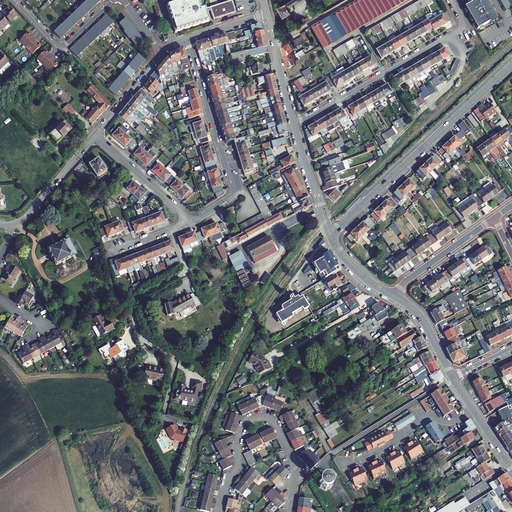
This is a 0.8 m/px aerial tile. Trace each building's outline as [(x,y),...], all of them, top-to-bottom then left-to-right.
[(179,0),(179,2),(166,6),(175,33),(210,22),(206,8),(202,9),(199,0),(179,0)] [(243,15),(253,13),(252,6),(251,6),(249,0),(239,0),(240,2),(243,15)] [(290,0),(281,5),(282,6),(278,8),(283,16),(290,12),(290,11),(294,9),(291,5),(300,0),(290,0)] [(357,0),(329,16),(338,33),(335,35),(336,36),(332,38),(333,40),(335,42),(336,42),(342,38),(348,34),(359,28),(369,22),(376,19),(382,15),(388,11),(395,8),(401,4),(407,0),(357,0)] [(423,0),(420,0),(416,2),(420,9),(427,6),(423,0)] [(486,0),(476,0),(464,7),(477,29),(490,22),(491,24),(498,19),(486,0)] [(506,0),(503,0),(500,2),(506,12),(511,9),(506,0)] [(93,8),(87,1),(82,7),(87,13),(93,8)] [(416,2),(410,6),(414,13),(420,9),(416,2)] [(410,6),(404,9),(408,16),(414,13),(410,6)] [(4,10),(1,13),(10,22),(17,15),(9,7),(7,9),(5,11),(4,10)] [(87,13),(82,7),(76,12),(82,18),(87,13)] [(315,17),(310,7),(305,10),(309,16),(304,19),(305,22),(315,17)] [(404,9),(398,13),(402,20),(408,16),(404,9)] [(82,18),(76,12),(71,17),(77,23),(82,18)] [(54,21),(46,13),(45,15),(52,23),(54,21)] [(71,17),(67,13),(62,19),(65,22),(71,28),(77,23),(71,17)] [(394,22),(396,24),(402,20),(398,13),(391,17),(394,22)] [(446,23),(450,21),(446,13),(438,17),(435,13),(432,15),(433,15),(440,28),(447,24),(446,23)] [(0,28),(2,30),(8,24),(0,15),(0,28)] [(215,17),(217,24),(222,23),(225,22),(224,15),(215,17)] [(433,15),(426,19),(432,29),(433,31),(440,28),(433,15)] [(113,23),(106,16),(100,22),(106,28),(113,23)] [(392,23),(394,22),(391,17),(385,20),(389,27),(393,25),(392,23)] [(426,18),(420,22),(426,33),(432,29),(426,19),(426,18)] [(142,40),(127,19),(120,24),(125,31),(124,32),(129,39),(130,38),(135,46),(142,40)] [(71,28),(65,22),(63,24),(60,20),(56,24),(66,34),(71,28)] [(319,22),(310,27),(321,45),(323,49),(330,45),(332,44),(330,42),(326,33),(329,31),(326,25),(323,20),(319,22)] [(383,31),(389,27),(385,20),(379,24),(383,31)] [(419,21),(413,25),(420,36),(426,33),(420,22),(419,21)] [(106,28),(100,22),(94,27),(100,34),(106,28)] [(66,34),(56,24),(51,29),(60,39),(66,34)] [(253,30),(251,30),(244,32),(245,37),(263,32),(262,26),(259,25),(252,27),(253,30)] [(377,25),(373,28),(376,34),(381,31),(377,25)] [(413,25),(407,28),(413,40),(420,36),(413,25)] [(100,34),(94,27),(88,33),(95,40),(99,36),(100,34)] [(406,33),(402,35),(407,44),(413,40),(407,28),(406,28),(404,29),(406,33)] [(308,39),(304,31),(300,33),(301,36),(304,41),(306,41),(307,42),(309,41),(308,39)] [(263,32),(245,37),(239,39),(240,42),(248,39),(248,41),(252,40),(264,37),(263,32)] [(26,47),(36,39),(33,36),(32,37),(30,35),(28,33),(20,41),(26,47)] [(88,33),(82,38),(89,45),(95,40),(88,33)] [(227,41),(226,34),(219,36),(223,48),(223,50),(225,49),(228,60),(229,60),(231,59),(230,55),(229,51),(228,46),(227,41)] [(402,35),(396,39),(401,47),(407,44),(402,35)] [(223,48),(219,36),(214,38),(219,53),(220,56),(223,55),(222,54),(224,54),(223,50),(223,48)] [(264,37),(252,40),(248,41),(247,41),(248,46),(251,45),(266,42),(264,37)] [(82,38),(76,44),(83,51),(89,45),(82,38)] [(219,53),(214,38),(210,39),(214,54),(214,55),(219,53)] [(38,41),(36,39),(26,47),(33,54),(41,46),(39,44),(37,42),(38,41)] [(214,54),(210,39),(205,41),(209,56),(212,63),(214,63),(212,54),(214,54)] [(396,39),(390,42),(395,51),(401,47),(396,39)] [(293,47),(289,40),(282,44),(282,46),(283,54),(294,48),(293,47)] [(349,49),(355,46),(352,40),(345,44),(349,49)] [(209,56),(205,41),(200,42),(207,65),(208,64),(210,64),(207,56),(209,56)] [(207,65),(200,42),(196,43),(195,45),(201,63),(202,62),(203,66),(207,65)] [(266,42),(251,45),(252,50),(267,47),(266,42)] [(390,42),(383,46),(388,55),(395,51),(390,42)] [(301,43),(299,45),(296,46),(294,48),(283,54),(285,60),(297,53),(295,50),(303,46),(301,43)] [(76,44),(70,50),(77,57),(83,51),(76,44)] [(339,47),(343,54),(349,50),(349,49),(345,44),(339,47)] [(383,46),(376,50),(381,59),(388,55),(383,46)] [(267,47),(252,50),(230,55),(231,59),(232,63),(232,65),(248,62),(247,58),(268,53),(267,47)] [(306,47),(297,53),(285,60),(286,65),(294,61),(300,57),(299,55),(304,52),(307,50),(306,47)] [(190,69),(184,49),(182,48),(177,50),(183,71),(190,69)] [(451,59),(445,48),(437,52),(442,61),(444,64),(451,59)] [(183,71),(177,50),(173,52),(174,56),(179,71),(179,74),(184,72),(183,71)] [(43,66),(53,57),(50,54),(49,55),(48,53),(45,51),(37,59),(43,66)] [(179,71),(174,56),(173,52),(168,55),(171,62),(174,73),(179,71)] [(442,61),(437,52),(431,56),(436,64),(442,61)] [(145,61),(138,55),(136,59),(132,55),(129,58),(133,61),(140,67),(145,61)] [(174,73),(171,62),(168,55),(164,60),(169,76),(174,74),(174,73)] [(362,73),(369,69),(364,60),(361,56),(355,60),(356,62),(362,73)] [(371,56),(364,60),(369,69),(376,65),(371,56)] [(438,77),(432,67),(436,64),(431,56),(425,59),(440,85),(446,81),(442,74),(438,77)] [(55,59),(53,57),(43,66),(50,72),(58,64),(56,62),(54,60),(55,59)] [(140,67),(133,61),(129,58),(124,64),(125,64),(128,67),(135,73),(140,67)] [(362,73),(356,62),(352,64),(350,59),(347,61),(351,68),(356,76),(362,73)] [(440,85),(425,59),(418,63),(425,75),(430,72),(434,79),(429,82),(431,85),(435,92),(437,91),(435,87),(440,85)] [(450,74),(452,77),(453,76),(454,74),(456,70),(460,61),(456,59),(449,73),(450,74)] [(169,76),(164,60),(160,65),(165,80),(166,80),(171,79),(169,76)] [(295,65),(294,61),(286,65),(287,70),(295,65)] [(425,75),(418,63),(412,67),(419,78),(420,81),(421,81),(427,78),(425,75)] [(135,73),(128,67),(125,64),(120,70),(123,73),(130,78),(135,73)] [(165,80),(160,65),(156,69),(159,78),(162,85),(164,85),(163,83),(163,81),(165,80)] [(251,76),(263,73),(261,65),(249,68),(251,76)] [(419,78),(412,67),(406,70),(413,82),(414,84),(418,82),(416,79),(419,78)] [(351,68),(345,71),(350,80),(356,76),(351,68)] [(161,83),(159,78),(156,69),(149,78),(150,79),(144,87),(152,94),(161,83)] [(130,78),(123,73),(120,70),(115,76),(125,84),(130,78)] [(413,82),(406,70),(400,74),(405,83),(407,86),(413,82)] [(345,71),(338,75),(343,84),(350,80),(345,71)] [(34,89),(38,85),(27,73),(23,77),(34,89)] [(224,74),(220,75),(215,76),(211,78),(206,79),(208,84),(227,78),(226,73),(224,74)] [(405,83),(400,74),(392,78),(397,87),(405,83)] [(331,79),(330,77),(327,79),(332,87),(335,86),(336,88),(343,84),(338,75),(331,79)] [(125,84),(115,76),(111,82),(120,90),(125,84)] [(276,87),(273,76),(253,81),(254,84),(258,83),(258,85),(265,83),(267,89),(276,87)] [(298,80),(301,86),(306,83),(303,77),(298,80)] [(227,78),(208,84),(209,89),(226,84),(225,82),(228,81),(227,78)] [(329,89),(332,87),(327,79),(324,80),(324,79),(318,82),(320,85),(318,87),(323,95),(331,91),(329,89)] [(300,92),(303,96),(298,98),(304,107),(311,103),(303,90),(301,86),(298,80),(294,82),(297,88),(295,89),(298,93),(300,92)] [(120,90),(111,82),(106,87),(109,90),(115,96),(120,90)] [(110,104),(89,83),(85,87),(88,90),(87,91),(99,104),(105,110),(110,104)] [(226,84),(209,89),(210,94),(225,89),(224,87),(228,86),(228,83),(226,84)] [(316,83),(310,87),(312,90),(317,99),(323,95),(318,87),(316,83)] [(194,84),(188,86),(184,87),(179,89),(181,95),(196,90),(194,84)] [(392,93),(387,84),(380,89),(385,97),(392,93)] [(435,92),(431,85),(425,89),(429,96),(435,92)] [(254,96),(252,86),(238,89),(238,91),(240,96),(240,99),(254,96)] [(429,96),(425,89),(424,86),(420,88),(422,92),(420,94),(423,100),(429,96)] [(225,89),(210,94),(212,99),(228,94),(230,93),(229,91),(231,90),(230,88),(225,89)] [(312,90),(309,92),(306,88),(303,90),(311,103),(317,99),(312,90)] [(148,95),(140,89),(132,99),(150,113),(154,117),(157,113),(148,106),(150,104),(144,99),(148,95)] [(385,97),(380,89),(374,92),(381,104),(381,105),(387,101),(385,97)] [(196,90),(181,95),(177,96),(178,101),(180,100),(198,95),(196,90)] [(268,93),(261,94),(262,97),(261,97),(262,100),(278,96),(277,91),(268,93)] [(381,104),(374,92),(367,96),(374,108),(381,104)] [(228,94),(212,99),(213,103),(230,99),(228,94)] [(423,100),(420,94),(419,95),(420,97),(415,100),(419,107),(425,103),(423,100)] [(198,95),(180,100),(182,105),(199,100),(198,95)] [(278,96),(262,100),(260,101),(261,105),(279,100),(278,96)] [(374,108),(367,96),(362,99),(361,100),(368,111),(374,108)] [(230,99),(213,103),(215,108),(229,104),(233,103),(232,98),(230,99)] [(150,113),(132,99),(129,103),(147,118),(150,113)] [(199,100),(182,105),(179,106),(181,109),(185,108),(186,109),(201,105),(199,100)] [(279,100),(261,105),(263,110),(264,109),(281,105),(279,100)] [(368,111),(361,100),(355,103),(361,115),(368,111)] [(419,107),(415,100),(408,104),(412,111),(419,107)] [(147,118),(129,103),(125,108),(141,121),(143,122),(147,118)] [(361,115),(355,103),(345,109),(350,118),(357,114),(359,118),(362,116),(361,115)] [(481,104),(477,108),(477,109),(485,119),(492,114),(493,115),(496,112),(489,103),(484,106),(483,107),(481,104)] [(76,112),(69,104),(67,105),(74,113),(76,112)] [(99,104),(95,108),(102,114),(105,110),(99,104)] [(229,104),(215,108),(216,113),(231,109),(229,104)] [(74,113),(67,105),(63,109),(70,117),(74,113)] [(204,115),(201,105),(186,109),(189,119),(204,115)] [(281,105),(264,109),(265,115),(282,110),(281,105)] [(95,108),(94,107),(89,114),(85,111),(81,116),(92,125),(102,114),(95,108)] [(231,109),(216,113),(218,118),(232,113),(232,111),(239,109),(238,107),(231,109)] [(141,121),(125,108),(122,112),(142,129),(144,127),(139,123),(141,121)] [(350,118),(345,109),(342,111),(341,108),(334,113),(341,125),(342,127),(349,123),(347,119),(350,118)] [(485,119),(477,109),(473,112),(481,122),(485,119)] [(282,110),(265,115),(261,116),(262,119),(264,118),(268,117),(268,119),(283,115),(282,110)] [(142,129),(122,112),(118,117),(129,126),(131,124),(137,128),(136,129),(143,136),(146,132),(143,130),(142,129)] [(232,113),(218,118),(219,123),(235,118),(233,113),(232,113)] [(341,125),(334,113),(327,116),(334,128),(334,129),(341,125)] [(283,115),(268,119),(265,120),(266,125),(267,124),(285,120),(283,115)] [(470,115),(467,118),(475,128),(478,125),(470,115)] [(334,128),(327,116),(321,120),(328,132),(334,128)] [(235,118),(219,123),(221,127),(235,123),(235,121),(239,120),(238,117),(235,118)] [(204,130),(201,118),(191,121),(192,125),(189,126),(191,134),(204,130)] [(403,118),(398,120),(402,126),(406,123),(403,118)] [(285,120),(267,124),(269,129),(274,128),(286,125),(285,120)] [(328,132),(321,120),(315,124),(320,132),(322,136),(328,132)] [(402,126),(398,120),(392,124),(396,131),(402,127),(402,126)] [(72,129),(64,121),(58,127),(57,126),(54,129),(55,130),(63,138),(69,132),(72,129)] [(471,132),(463,121),(458,126),(461,130),(465,135),(465,136),(471,132)] [(235,123),(221,127),(222,133),(237,128),(235,123)] [(320,132),(315,124),(307,128),(312,136),(320,132)] [(290,137),(286,125),(274,128),(269,129),(258,133),(259,136),(271,133),(274,142),(285,139),(290,137)] [(125,135),(116,126),(110,132),(113,135),(112,136),(118,142),(125,135)] [(511,140),(511,139),(511,131),(509,126),(504,130),(504,129),(497,135),(502,143),(506,140),(508,142),(509,142),(511,146),(511,140)] [(238,133),(237,128),(222,133),(224,138),(238,134),(238,133)] [(49,136),(57,144),(63,139),(63,138),(55,130),(49,136)] [(208,142),(204,130),(191,134),(195,146),(198,145),(208,142)] [(458,141),(465,135),(461,130),(448,143),(460,156),(462,158),(466,154),(462,150),(460,152),(457,148),(461,144),(458,141)] [(225,143),(234,141),(243,137),(243,136),(240,137),(240,136),(239,137),(238,134),(224,138),(225,143)] [(137,146),(125,135),(118,142),(125,148),(126,146),(132,152),(137,146)] [(502,143),(497,135),(490,140),(497,150),(504,159),(507,157),(500,148),(504,145),(502,143)] [(43,146),(36,137),(31,142),(39,150),(43,146)] [(45,145),(36,137),(43,146),(45,145)] [(248,140),(244,141),(243,137),(234,141),(237,151),(247,148),(250,147),(248,140)] [(344,145),(340,138),(334,142),(337,148),(337,149),(344,145)] [(287,146),(285,139),(274,142),(262,145),(263,149),(272,147),(273,149),(277,148),(277,149),(287,146)] [(483,145),(494,160),(497,158),(493,153),(497,150),(490,140),(483,145)] [(212,154),(208,142),(198,145),(202,157),(212,154)] [(337,148),(334,142),(331,144),(330,143),(327,145),(331,152),(337,148)] [(355,149),(350,142),(344,145),(347,151),(355,149)] [(460,156),(448,143),(438,152),(445,159),(449,156),(451,158),(454,155),(457,158),(460,156)] [(476,150),(484,161),(488,158),(490,161),(491,161),(493,164),(495,162),(494,160),(483,145),(476,150)] [(146,154),(137,146),(132,152),(135,154),(133,156),(140,161),(146,154)] [(249,155),(247,148),(237,151),(239,158),(249,155)] [(156,156),(149,150),(146,154),(140,161),(146,167),(147,165),(150,168),(155,162),(157,160),(155,157),(156,156)] [(475,156),(471,151),(465,156),(469,161),(475,156)] [(215,166),(212,154),(202,157),(200,158),(202,165),(200,166),(201,170),(203,170),(206,169),(215,166)] [(250,160),(249,155),(239,158),(241,165),(255,161),(254,158),(250,160)] [(275,162),(273,155),(266,157),(268,164),(275,162)] [(333,157),(327,159),(327,160),(320,162),(322,167),(329,164),(330,166),(340,162),(338,155),(333,157)] [(434,155),(425,164),(440,179),(442,177),(434,169),(441,163),(434,155)] [(267,173),(269,176),(290,165),(295,163),(291,156),(280,162),(280,163),(281,165),(279,167),(276,168),(276,169),(269,172),(267,173)] [(103,166),(98,159),(89,165),(98,179),(107,173),(106,170),(106,168),(105,167),(103,166)] [(379,159),(367,163),(369,168),(379,159)] [(82,160),(73,170),(80,176),(85,170),(83,168),(85,166),(82,160)] [(256,164),(255,161),(241,165),(245,176),(254,173),(253,169),(257,167),(256,164)] [(323,171),(321,172),(323,177),(338,173),(345,170),(342,161),(340,162),(330,166),(322,169),(323,171)] [(165,170),(155,162),(150,168),(153,170),(152,172),(158,177),(165,170)] [(440,179),(425,164),(416,173),(423,180),(429,174),(437,182),(440,179)] [(219,178),(215,166),(206,169),(207,173),(208,178),(207,179),(208,181),(209,181),(219,178)] [(176,175),(167,167),(165,170),(174,178),(176,175)] [(297,178),(291,167),(281,172),(283,176),(282,176),(286,184),(297,178)] [(174,178),(165,170),(158,177),(164,183),(165,181),(168,184),(174,178)] [(340,179),(338,173),(323,177),(326,187),(322,188),(323,192),(339,186),(338,185),(338,184),(336,180),(340,179)] [(183,186),(174,178),(168,184),(171,186),(170,188),(176,193),(183,186)] [(223,191),(219,178),(209,181),(212,191),(213,194),(223,191)] [(300,185),(297,178),(286,184),(284,185),(287,190),(283,192),(284,194),(288,192),(290,191),(300,185)] [(408,180),(402,185),(409,193),(415,187),(408,180)] [(140,188),(133,182),(132,184),(129,181),(125,185),(124,187),(127,190),(133,195),(140,188)] [(501,191),(495,184),(492,186),(491,184),(490,183),(489,183),(483,188),(491,199),(498,194),(501,191)] [(304,192),(300,185),(290,191),(293,197),(304,192)] [(409,193),(402,185),(393,194),(400,201),(407,195),(409,197),(411,195),(409,193)] [(192,194),(183,186),(176,193),(182,199),(184,198),(187,200),(192,194)] [(146,193),(140,188),(133,195),(142,203),(146,199),(147,197),(145,195),(146,193)] [(335,189),(334,188),(331,189),(326,194),(328,196),(334,201),(341,194),(335,189)] [(475,198),(480,206),(483,209),(486,207),(484,204),(491,199),(483,188),(476,193),(478,196),(475,198)] [(307,198),(304,192),(293,197),(291,198),(294,203),(290,205),(291,207),(298,203),(307,198)] [(142,203),(133,195),(131,198),(139,205),(141,205),(142,203)] [(472,201),(465,206),(470,214),(477,208),(479,211),(483,209),(480,206),(475,198),(473,195),(472,195),(469,197),(472,201)] [(307,198),(298,203),(299,206),(293,209),(295,213),(301,210),(302,211),(303,212),(306,210),(306,209),(305,207),(308,205),(309,207),(312,206),(309,197),(308,198),(307,198)] [(389,198),(379,207),(386,214),(396,205),(389,198)] [(451,209),(462,224),(465,222),(463,219),(470,214),(465,206),(462,202),(456,206),(451,209)] [(234,209),(233,206),(222,212),(225,219),(230,216),(231,218),(234,216),(233,214),(235,213),(233,209),(234,209)] [(272,217),(267,207),(260,211),(262,214),(272,217)] [(386,214),(379,207),(371,215),(375,220),(378,217),(380,220),(386,214)] [(167,219),(164,212),(153,216),(157,225),(165,222),(164,220),(167,219)] [(222,244),(224,249),(238,242),(238,243),(248,238),(286,218),(282,212),(272,217),(263,222),(259,224),(256,226),(253,228),(250,229),(246,231),(243,233),(237,236),(222,244)] [(272,217),(262,214),(259,215),(263,222),(272,217)] [(157,225),(153,216),(146,218),(150,228),(157,225)] [(375,225),(368,217),(357,228),(363,236),(375,225)] [(150,228),(146,218),(139,221),(143,230),(150,228)] [(127,228),(124,220),(112,225),(116,234),(124,231),(123,229),(127,228)] [(143,230),(139,221),(132,224),(131,221),(127,223),(131,232),(131,233),(134,232),(135,233),(143,230)] [(437,226),(444,237),(451,232),(451,231),(454,229),(449,221),(446,223),(442,226),(439,222),(436,224),(437,226)] [(223,223),(217,226),(217,224),(209,227),(212,236),(226,231),(223,223)] [(116,234),(112,225),(100,230),(103,237),(107,235),(108,237),(116,234)] [(444,237),(437,226),(431,231),(433,233),(432,234),(431,234),(428,236),(434,244),(437,241),(437,242),(444,237)] [(212,236),(209,227),(201,230),(201,232),(198,233),(201,240),(209,237),(212,244),(215,243),(212,236)] [(363,236),(357,228),(347,238),(351,242),(355,239),(357,241),(361,238),(368,245),(371,243),(368,240),(363,236)] [(201,240),(198,233),(195,234),(194,232),(186,235),(190,245),(197,242),(201,240)] [(374,234),(368,240),(371,243),(377,238),(374,234)] [(190,245),(186,235),(178,238),(182,248),(183,251),(191,248),(190,245)] [(274,247),(269,236),(246,249),(255,264),(277,252),(277,251),(279,250),(276,246),(274,247)] [(434,244),(428,236),(425,238),(426,238),(418,243),(424,251),(431,246),(434,244)] [(56,266),(72,258),(72,257),(76,254),(71,244),(69,245),(67,241),(64,242),(47,250),(56,266)] [(175,250),(171,241),(163,244),(167,253),(167,255),(169,258),(171,257),(170,254),(170,252),(175,250)] [(418,243),(411,248),(408,250),(414,258),(417,256),(424,251),(418,243)] [(167,253),(163,244),(157,247),(160,256),(167,253)] [(222,244),(217,247),(220,254),(224,261),(229,258),(227,254),(224,249),(222,244)] [(483,248),(476,253),(481,261),(488,256),(492,254),(486,246),(483,248)] [(160,256),(157,247),(150,249),(153,259),(158,273),(165,270),(163,263),(158,265),(156,258),(160,256)] [(99,249),(93,251),(97,264),(103,262),(104,262),(101,253),(100,252),(100,253),(99,249)] [(153,259),(150,249),(143,252),(147,261),(148,264),(152,262),(153,267),(152,267),(155,275),(159,273),(158,273),(153,259)] [(398,258),(403,266),(411,261),(410,260),(414,258),(408,250),(405,253),(398,258)] [(249,267),(240,251),(231,256),(229,253),(227,254),(229,258),(234,270),(240,282),(245,292),(245,293),(254,289),(250,282),(246,275),(250,273),(250,270),(248,267),(249,267)] [(147,261),(143,252),(136,254),(140,264),(147,261)] [(311,262),(323,280),(340,270),(329,252),(311,262)] [(469,258),(465,260),(471,269),(472,270),(476,268),(474,266),(481,261),(476,253),(468,258),(469,258)] [(140,264),(136,254),(129,257),(135,270),(141,268),(140,264)] [(135,270),(129,257),(123,260),(126,269),(128,273),(135,270)] [(396,271),(403,266),(398,258),(391,263),(387,265),(393,273),(396,270),(396,271)] [(461,276),(468,271),(471,269),(465,260),(464,258),(461,261),(461,260),(454,265),(461,276)] [(126,269),(123,260),(115,263),(115,264),(112,266),(116,278),(120,276),(118,272),(126,269)] [(2,279),(11,284),(16,277),(17,278),(21,271),(9,264),(5,270),(7,271),(2,279)] [(444,273),(449,281),(452,279),(452,278),(454,280),(455,281),(461,276),(454,265),(446,270),(447,271),(444,273)] [(509,274),(505,267),(497,271),(499,276),(501,278),(509,274)] [(272,276),(267,273),(261,283),(266,286),(272,276)] [(440,275),(433,280),(439,288),(446,283),(449,281),(444,273),(441,275),(440,275)] [(511,281),(511,280),(509,274),(501,278),(504,285),(511,281)] [(339,285),(334,276),(325,282),(331,292),(337,288),(336,287),(339,285)] [(315,277),(305,280),(306,286),(316,283),(315,277)] [(439,288),(433,280),(426,285),(423,287),(423,288),(426,291),(429,295),(431,294),(432,293),(439,288)] [(241,293),(245,292),(240,282),(237,284),(241,293)] [(331,292),(325,282),(323,283),(329,293),(331,292)] [(141,288),(139,283),(133,286),(135,291),(141,288)] [(357,288),(351,284),(342,289),(344,293),(347,291),(349,293),(357,288)] [(432,293),(431,294),(433,297),(441,291),(439,288),(432,293)] [(466,303),(462,297),(459,290),(457,291),(446,297),(446,298),(449,303),(454,314),(468,307),(466,303)] [(33,297),(25,292),(21,298),(18,304),(21,306),(23,303),(24,304),(24,305),(27,307),(33,297)] [(193,293),(189,295),(195,306),(199,304),(193,293)] [(354,298),(351,293),(342,299),(343,301),(342,302),(338,304),(330,309),(332,311),(335,310),(339,307),(354,298)] [(177,313),(178,314),(191,306),(191,308),(195,306),(189,295),(178,302),(177,301),(172,303),(171,304),(171,303),(164,305),(167,316),(174,314),(174,313),(177,313)] [(276,316),(281,324),(293,317),(292,315),(302,309),(303,311),(309,308),(303,297),(299,299),(297,296),(294,298),(293,297),(291,298),(290,299),(290,300),(291,302),(282,308),(282,309),(282,310),(283,312),(276,316)] [(354,298),(339,307),(344,315),(350,311),(351,312),(359,307),(354,298)] [(426,299),(419,304),(425,309),(431,305),(426,299)] [(384,311),(379,303),(371,308),(374,312),(369,314),(372,318),(384,311)] [(445,320),(441,313),(445,310),(443,306),(430,313),(436,325),(438,324),(445,320)] [(385,314),(384,311),(372,318),(358,327),(361,332),(367,329),(366,327),(372,323),(374,327),(379,324),(378,323),(379,322),(379,323),(382,321),(387,317),(387,316),(385,313),(385,314)] [(365,312),(357,316),(359,320),(367,316),(365,312)] [(101,336),(113,329),(109,321),(104,324),(100,316),(92,320),(95,326),(92,328),(98,338),(101,336)] [(20,320),(17,318),(15,321),(14,320),(14,319),(10,317),(8,321),(5,328),(13,332),(20,320)] [(451,323),(448,325),(445,320),(438,324),(444,333),(455,327),(465,321),(464,319),(458,322),(456,323),(455,320),(451,323)] [(27,327),(24,325),(23,325),(21,325),(23,322),(20,320),(13,332),(21,337),(27,327)] [(510,336),(504,323),(499,325),(497,321),(495,322),(497,326),(499,331),(503,339),(510,336)] [(406,334),(401,326),(380,339),(385,347),(394,341),(406,334)] [(361,332),(358,327),(353,330),(356,335),(361,332)] [(459,334),(455,327),(444,333),(447,340),(448,340),(451,346),(460,341),(457,335),(459,334)] [(62,343),(59,337),(55,331),(55,330),(52,332),(53,335),(52,336),(51,335),(49,336),(55,347),(57,350),(63,347),(61,344),(62,343)] [(417,340),(411,330),(406,334),(394,341),(396,344),(398,345),(398,344),(401,349),(408,345),(412,342),(417,340)] [(351,340),(356,337),(352,331),(347,334),(351,340)] [(503,339),(499,331),(493,334),(497,342),(503,339)] [(497,342),(493,334),(490,335),(486,338),(489,346),(497,342)] [(55,347),(49,336),(47,337),(48,338),(46,339),(44,336),(42,338),(49,350),(55,347)] [(424,342),(422,337),(417,340),(412,342),(415,347),(424,342)] [(49,350),(42,338),(38,339),(40,342),(38,343),(35,344),(40,355),(49,350)] [(467,346),(463,339),(460,341),(451,346),(445,349),(449,356),(460,350),(461,350),(467,346)] [(111,349),(108,344),(98,350),(100,353),(101,354),(103,354),(104,356),(105,357),(106,357),(109,355),(111,359),(113,358),(114,360),(115,361),(115,362),(116,362),(117,362),(121,360),(120,359),(126,355),(126,354),(125,352),(128,350),(128,349),(127,345),(125,346),(122,341),(113,345),(113,346),(113,347),(111,349)] [(427,348),(424,342),(415,347),(416,349),(411,352),(409,353),(410,356),(417,352),(420,351),(427,348)] [(40,355),(35,344),(31,346),(31,347),(30,348),(28,345),(25,347),(32,359),(40,355)] [(32,359),(25,347),(22,348),(24,351),(22,352),(21,352),(18,354),(24,364),(32,359)] [(431,357),(427,348),(420,351),(422,355),(419,357),(413,360),(414,362),(407,365),(407,366),(408,368),(416,364),(417,363),(431,357)] [(465,357),(461,350),(460,350),(449,356),(453,363),(465,357)] [(260,356),(254,352),(248,362),(255,366),(256,367),(255,367),(256,371),(258,371),(259,374),(271,368),(268,361),(266,362),(264,358),(262,359),(262,358),(261,358),(260,356)] [(431,357),(417,363),(416,364),(410,368),(413,373),(420,369),(434,362),(431,357)] [(434,362),(420,369),(413,373),(413,374),(416,378),(425,373),(437,368),(434,362)] [(147,379),(161,382),(163,371),(155,369),(155,368),(146,366),(143,380),(147,381),(147,379)] [(510,374),(506,366),(499,369),(503,378),(505,377),(510,374)] [(437,368),(425,373),(416,378),(414,380),(415,382),(417,381),(425,376),(426,378),(439,371),(437,368)] [(443,379),(439,371),(426,378),(427,381),(430,379),(433,384),(443,379)] [(240,385),(247,381),(244,375),(237,379),(240,385)] [(484,385),(480,378),(472,382),(476,389),(484,385)] [(177,390),(174,399),(195,404),(198,391),(200,391),(201,384),(194,383),(192,389),(193,390),(192,393),(184,391),(185,386),(179,385),(178,390),(177,390)] [(486,389),(484,385),(476,389),(479,396),(487,392),(486,389)] [(410,395),(412,398),(423,391),(421,388),(410,395)] [(444,394),(440,389),(430,395),(432,398),(434,401),(444,394)] [(319,400),(313,390),(306,395),(311,404),(318,400),(319,400)] [(275,397),(277,393),(271,391),(270,393),(267,392),(265,397),(262,406),(265,407),(267,408),(271,409),(275,397)] [(376,396),(374,392),(369,395),(369,396),(365,399),(367,402),(371,399),(372,399),(376,396)] [(491,399),(487,392),(479,396),(482,403),(491,399)] [(265,397),(262,396),(255,399),(252,394),(249,396),(250,397),(245,399),(246,403),(250,412),(262,406),(265,397)] [(447,400),(444,394),(434,401),(435,403),(437,406),(447,400)] [(507,400),(503,394),(491,401),(483,405),(489,413),(506,402),(508,406),(511,405),(511,404),(511,398),(508,401),(507,400)] [(283,399),(275,397),(271,409),(275,411),(276,411),(276,412),(274,412),(273,414),(278,416),(283,403),(282,403),(283,400),(283,399)] [(250,412),(246,403),(245,399),(239,402),(241,406),(238,407),(242,416),(250,412)] [(450,405),(447,400),(437,406),(438,409),(440,411),(450,405)] [(454,410),(450,405),(440,411),(442,413),(443,416),(444,417),(454,410)] [(511,418),(511,408),(511,409),(509,410),(507,407),(497,411),(503,422),(510,419),(511,418)] [(298,419),(294,411),(291,412),(283,415),(279,418),(281,422),(283,421),(283,419),(284,419),(284,420),(286,424),(295,420),(298,419)] [(329,419),(325,412),(321,415),(320,412),(317,414),(315,416),(320,425),(327,420),(329,419)] [(240,417),(231,413),(230,416),(226,415),(224,421),(237,425),(240,417)] [(511,422),(510,419),(503,422),(494,428),(501,439),(510,433),(511,433),(511,432),(511,422)] [(299,428),(295,420),(286,424),(288,428),(289,430),(288,430),(287,429),(285,430),(287,434),(295,430),(299,428)] [(330,425),(327,420),(320,425),(323,430),(330,425)] [(473,425),(470,420),(465,423),(468,428),(473,425)] [(237,425),(224,421),(223,426),(226,428),(225,431),(233,433),(234,434),(237,425)] [(339,427),(336,421),(330,425),(323,430),(327,434),(333,430),(335,429),(339,427)] [(438,430),(433,422),(425,427),(430,435),(438,430)] [(179,431),(177,430),(174,424),(170,426),(169,426),(169,427),(167,428),(166,430),(169,438),(171,438),(170,440),(174,442),(175,440),(181,443),(186,431),(180,428),(179,431)] [(476,429),(473,425),(468,428),(462,432),(465,437),(470,433),(476,429)] [(276,438),(271,428),(265,431),(270,441),(276,438)] [(297,433),(295,430),(287,434),(291,442),(303,437),(300,431),(297,433)] [(336,435),(333,430),(327,434),(330,439),(336,435)] [(443,438),(438,430),(430,435),(435,443),(443,438)] [(270,441),(265,431),(259,434),(264,444),(270,441)] [(393,438),(389,431),(377,437),(381,445),(384,444),(384,443),(393,438)] [(465,437),(462,432),(453,438),(452,436),(445,441),(445,442),(442,444),(446,449),(465,437)] [(476,444),(470,433),(465,437),(446,449),(433,457),(435,460),(439,458),(440,459),(445,455),(445,454),(447,453),(449,451),(450,454),(455,451),(455,452),(458,450),(460,454),(476,444)] [(511,433),(510,433),(501,439),(506,447),(511,443),(511,433)] [(264,444),(259,434),(251,438),(256,448),(264,444)] [(305,442),(303,437),(291,442),(295,451),(300,448),(303,447),(302,444),(305,442)] [(381,445),(377,437),(364,444),(368,451),(377,446),(377,447),(381,445)] [(226,444),(225,443),(226,442),(227,444),(229,442),(227,438),(219,442),(215,444),(219,452),(227,448),(226,444)] [(256,448),(251,438),(245,441),(250,451),(256,448)] [(423,452),(415,440),(412,442),(410,439),(407,441),(417,456),(423,452)] [(417,456),(407,441),(404,443),(406,446),(403,448),(411,460),(417,456)] [(486,453),(480,445),(471,450),(471,451),(466,454),(468,457),(465,459),(464,458),(455,464),(456,465),(454,467),(457,471),(464,467),(470,463),(476,459),(486,453)] [(305,450),(302,452),(298,457),(300,459),(301,460),(304,463),(314,454),(310,450),(307,447),(305,450)] [(231,456),(227,448),(219,452),(220,455),(217,457),(219,462),(231,456)] [(405,463),(398,451),(395,452),(393,449),(390,451),(398,467),(405,463)] [(398,467),(390,451),(387,453),(388,456),(385,457),(392,470),(398,467)] [(490,460),(486,453),(476,459),(470,463),(472,466),(474,465),(476,468),(484,463),(490,460)] [(318,458),(314,454),(304,463),(307,466),(308,468),(311,470),(317,463),(315,461),(318,458)] [(233,461),(231,456),(219,462),(223,471),(232,466),(230,462),(233,461)] [(386,473),(380,460),(377,462),(376,458),(372,460),(380,476),(386,473)] [(380,476),(372,460),(369,461),(370,465),(367,466),(373,479),(380,476)] [(450,465),(448,462),(440,467),(442,470),(450,465)] [(489,471),(484,463),(476,468),(468,473),(470,477),(473,478),(475,481),(482,477),(484,480),(494,474),(491,469),(489,471)] [(288,473),(284,469),(282,466),(279,468),(277,466),(272,470),(282,480),(288,473)] [(367,481),(362,468),(359,469),(357,466),(354,467),(361,483),(367,481)] [(361,483),(354,467),(350,469),(352,472),(349,473),(354,486),(361,483)] [(262,476),(251,468),(245,475),(253,481),(255,479),(258,481),(262,476)] [(282,480),(272,470),(268,474),(271,477),(268,479),(275,486),(282,480)] [(510,480),(506,474),(493,482),(489,484),(493,490),(510,480)] [(218,477),(208,475),(206,484),(219,487),(220,482),(218,482),(218,483),(216,483),(217,481),(218,477)] [(253,481),(245,475),(243,479),(240,476),(237,480),(247,488),(253,481)] [(332,484),(328,478),(322,478),(319,484),(322,490),(325,490),(329,490),(332,484)] [(247,488),(237,480),(234,483),(236,485),(237,484),(238,485),(237,486),(234,489),(239,494),(241,495),(247,488)] [(511,483),(510,480),(493,490),(490,492),(493,497),(505,490),(511,500),(511,483)] [(219,487),(206,484),(204,493),(213,495),(214,491),(215,489),(216,489),(216,491),(218,492),(219,487)] [(282,493),(278,489),(276,491),(277,492),(277,493),(275,492),(272,489),(268,493),(265,495),(272,502),(282,493)] [(213,495),(204,493),(202,502),(215,505),(216,500),(214,499),(213,501),(212,501),(212,499),(213,495)] [(282,499),(281,498),(282,497),(283,498),(285,496),(282,493),(272,502),(278,509),(285,502),(282,499)] [(497,511),(499,511),(488,494),(470,505),(465,508),(467,511),(468,511),(483,503),(488,511),(487,511),(497,511)] [(455,504),(454,502),(437,511),(458,511),(465,508),(470,505),(465,497),(455,504)] [(308,503),(308,500),(299,498),(298,507),(311,509),(312,503),(308,503)] [(236,504),(237,501),(228,499),(226,508),(239,511),(240,505),(236,504)] [(215,505),(202,502),(200,510),(206,511),(209,511),(210,508),(214,509),(215,505)]
